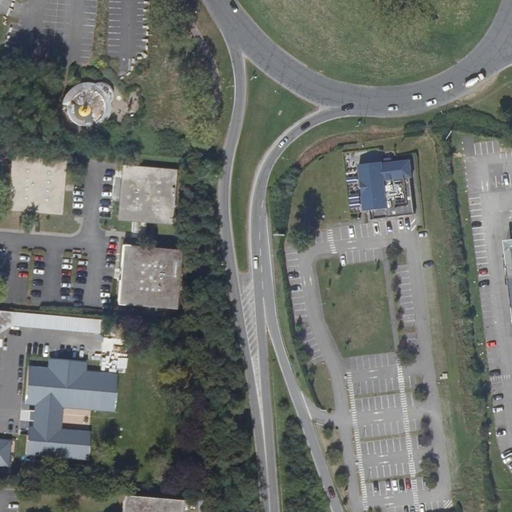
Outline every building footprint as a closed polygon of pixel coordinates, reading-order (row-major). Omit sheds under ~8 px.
[(90,122),(96,119),(97,117),(101,111),(100,107),(100,103),(98,99),(101,97),(99,95),(97,93),(94,96),(90,93),(91,84),(84,84),(79,85),(75,86),(72,88),(76,94),(76,95),(74,97),(70,105),(70,111),(73,117),(76,120),(81,122),(85,123),(90,122)] [(57,214),(61,211),(65,163),(62,160),(14,156),(10,159),(6,206),(9,210),(57,214)] [(373,210),(374,219),(415,215),(411,177),(412,177),(410,161),(393,163),(393,160),(391,159),(386,160),(384,161),(384,164),(382,164),(382,162),(360,165),(365,211),(373,210)] [(176,178),(177,174),(173,169),(126,166),(122,169),(117,216),(121,220),(168,224),(173,220),(176,183),(176,178)] [(123,251),(119,299),(123,303),(170,306),(174,303),(178,256),(174,251),(127,248),(123,251)] [(0,324),(100,331),(101,317),(0,310),(0,324)] [(35,411),(28,410),(28,420),(35,421),(34,430),(29,430),(28,446),(28,451),(83,456),(85,435),(55,432),(57,403),(109,407),(111,377),(81,374),(80,374),(81,364),(50,361),(49,371),(29,370),(26,401),(36,401),(35,411)] [(178,511),(179,505),(177,502),(129,498),(124,501),(123,511),(178,511)]
